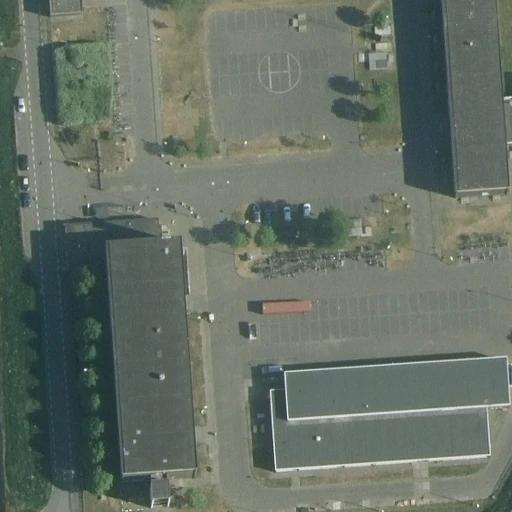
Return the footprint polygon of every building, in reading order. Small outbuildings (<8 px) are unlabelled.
[(49,0),(50,4),(51,16),(49,16),(49,18),(50,18),(51,18),(81,16),(81,14),(79,14),(79,8),(78,1),(78,0),(49,0)] [(439,0),(448,121),(448,122),(449,135),(449,136),(453,196),(453,198),(507,195),(507,192),(506,192),(503,148),(504,148),(511,146),(511,101),(501,102),(500,102),(493,0),(439,0)] [(312,238),(336,236),(343,236),(371,234),(390,233),(394,233),(393,227),(391,194),(389,155),(388,148),(383,70),(382,53),(382,51),(379,52),(328,55),(300,57),(302,92),(302,94),(304,115),(305,136),(306,154),(306,160),(309,199),(309,201),(310,221),(312,238)] [(72,65),(72,63),(72,60),(71,60),(66,60),(66,110),(90,110),(90,84),(90,83),(94,83),(94,77),(90,77),(90,65),(87,65),(72,65)] [(158,243),(157,221),(155,221),(155,222),(147,222),(147,229),(134,230),(134,223),(102,225),(88,226),(63,227),(67,272),(77,272),(93,270),(105,270),(120,482),(119,482),(119,484),(124,484),(132,483),(148,482),(166,481),(170,480),(174,480),(182,480),(195,479),(195,477),(194,476),(192,445),(192,443),(191,429),(191,428),(183,313),(182,298),(182,296),(178,249),(179,249),(179,247),(174,247),(169,247),(167,247),(167,243),(158,243)] [(489,458),(486,411),(508,409),(506,381),(505,361),(299,376),(283,377),(284,392),(269,393),(269,401),(272,440),(274,473),(275,473),(291,472),(298,471),(336,468),(343,468),(411,463),(415,463),(423,462),(427,462),(488,458),(489,458)]
